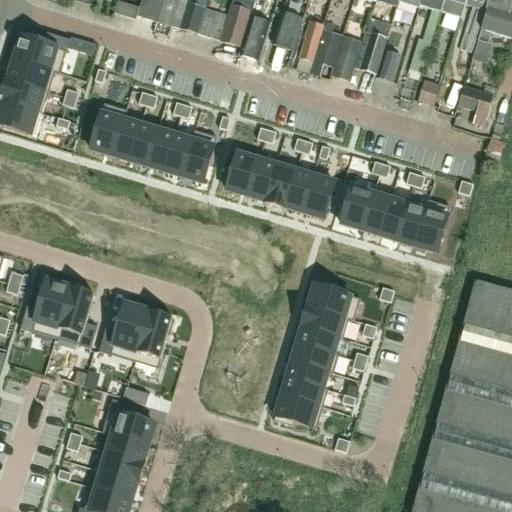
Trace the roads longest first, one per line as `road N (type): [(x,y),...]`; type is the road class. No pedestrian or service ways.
road 1 (residential): [(179,419),(375,476),(425,301)]
road 2 (residential): [(179,419),(201,338),(187,303),(0,241)]
